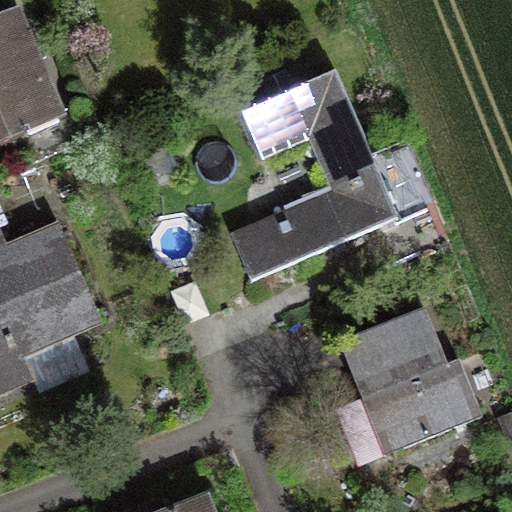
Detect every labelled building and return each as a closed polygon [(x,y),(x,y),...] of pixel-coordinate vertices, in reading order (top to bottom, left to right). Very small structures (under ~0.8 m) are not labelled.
[(21,9),(0,18),(0,146),(67,118),(21,9)] [(338,80),(244,118),(263,165),(311,145),(333,197),(235,237),(253,282),(435,207),(410,148),(373,163),(338,80)] [(105,328),(65,225),(12,245),(0,213),(0,396),(35,382),(26,359),(105,328)] [(436,318),(349,352),(391,460),(478,426),(436,318)] [(215,511),(210,496),(166,511),(215,511)]
